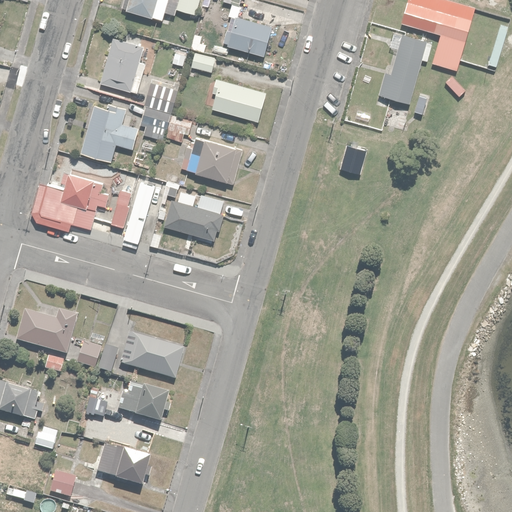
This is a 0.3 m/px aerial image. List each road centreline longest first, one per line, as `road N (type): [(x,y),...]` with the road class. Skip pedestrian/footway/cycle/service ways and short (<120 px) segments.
road 1 (residential): [(335,0),(246,306)]
road 2 (residential): [(246,306),(0,236)]
road 3 (residential): [(0,231),(65,0)]
road 4 (residential): [(246,306),(187,511)]
